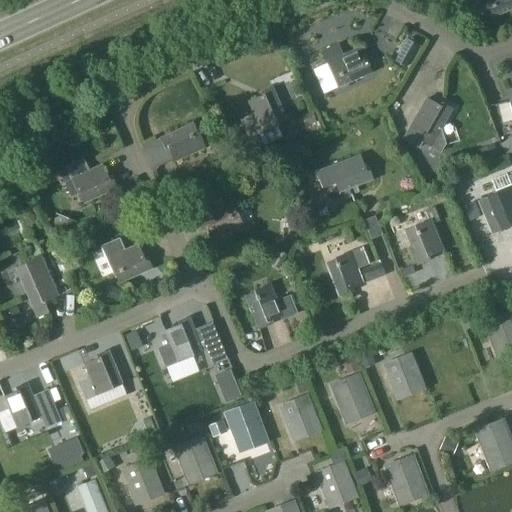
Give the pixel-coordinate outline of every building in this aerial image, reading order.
[(511,0),(481,0),(485,10),(487,9),(491,19),(511,10),(511,0)] [(356,48),(342,54),(337,44),(321,52),(333,79),(334,78),(338,87),(372,73),(366,61),(363,62),(356,48)] [(276,125),(286,121),(272,87),(260,92),(261,96),(247,102),(253,115),(240,120),(249,139),(277,127),(276,125)] [(511,94),(508,101),(510,103),(498,106),(502,123),(511,120),(511,94)] [(425,99),(402,139),(418,148),(421,142),(440,153),(445,144),(440,130),(451,110),(440,104),(439,106),(425,99)] [(192,123),(159,138),(164,150),(168,148),(174,162),(205,149),(198,132),(197,133),(192,123)] [(368,168),(365,170),(360,156),(315,172),(321,188),(334,184),(338,194),(372,181),(368,168)] [(102,164),(89,170),(84,159),(65,167),(78,194),(79,194),(83,204),(117,189),(112,177),(108,178),(102,164)] [(495,193),(485,197),(500,232),(511,227),(510,223),(511,222),(511,184),(511,185),(495,192),(495,193)] [(203,230),(207,229),(213,243),(244,230),(237,214),(236,214),(231,204),(198,218),(203,230)] [(430,219),(413,226),(414,227),(404,231),(418,265),(430,260),(429,256),(443,250),(430,219)] [(119,239),(101,246),(113,273),(114,273),(118,283),(152,269),(147,257),(143,259),(137,244),(124,250),(119,239)] [(357,269),(368,265),(362,248),(334,258),(334,260),(324,263),(337,298),(349,293),(348,290),(363,284),(357,269)] [(43,302),(57,296),(40,256),(24,263),(25,265),(15,269),(36,319),(48,313),(43,302)] [(289,296),(276,301),(269,284),(253,291),(253,293),(244,297),(257,330),(270,325),(269,322),(280,318),(281,320),(296,314),(289,296)] [(511,355),(511,311),(482,323),(497,361),(511,355)] [(169,345),(158,349),(165,367),(176,363),(192,356),(192,355),(202,351),(189,318),(177,322),(178,326),(164,331),(169,345)] [(89,378),(78,383),(85,400),(89,411),(127,395),(122,384),(108,350),(97,355),(98,359),(83,365),(89,378)] [(427,389),(413,354),(382,365),(396,401),(427,389)] [(342,414),(369,403),(358,376),(331,387),(342,414)] [(47,391),(32,397),(27,384),(15,389),(16,392),(2,397),(8,413),(0,416),(0,424),(4,433),(28,424),(29,426),(44,421),(47,427),(59,422),(47,391)] [(279,406),(294,444),(322,433),(308,395),(279,406)] [(254,400),(224,411),(240,453),(270,442),(254,400)] [(511,464),(511,440),(504,418),(474,429),(490,473),(511,464)] [(217,475),(203,436),(173,448),(188,486),(217,475)] [(384,465),(385,468),(399,507),(428,496),(413,455),(384,465)] [(165,494),(152,458),(121,469),(135,506),(165,494)] [(359,499),(345,461),(314,473),(329,510),(359,499)] [(85,511),(106,511),(94,480),(76,488),(85,511)] [(14,510),(14,511),(49,511),(44,499),(14,510)] [(299,511),(296,500),(264,511),(299,511)]
